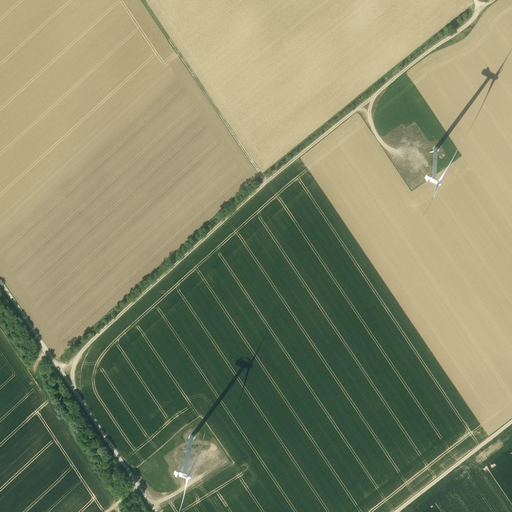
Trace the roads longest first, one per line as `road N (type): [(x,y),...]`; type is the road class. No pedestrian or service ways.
road 1 (track): [(268,183),(493,0)]
road 2 (track): [(268,183),(62,369)]
road 3 (track): [(144,0),(268,183)]
road 4 (track): [(396,511),(511,421)]
road 5 (track): [(62,369),(139,484)]
